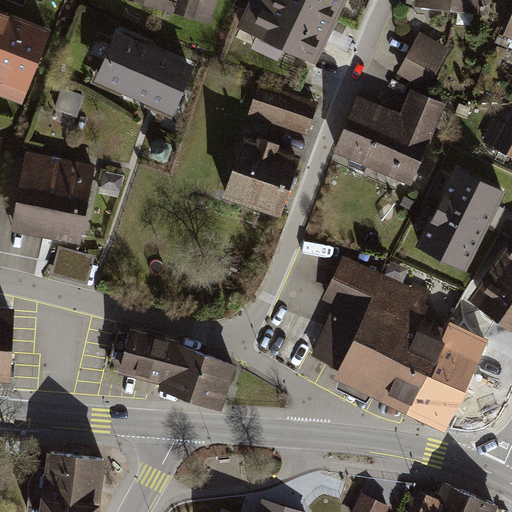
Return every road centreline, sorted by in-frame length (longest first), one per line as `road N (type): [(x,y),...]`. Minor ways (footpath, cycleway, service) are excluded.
road 1 (residential): [(385,0),(242,349)]
road 2 (residential): [(242,349),(0,281)]
road 3 (tertiary): [(180,425),(0,412)]
road 4 (tertiary): [(499,476),(407,446),(335,436)]
road 5 (tertiary): [(335,436),(180,425)]
road 6 (residential): [(242,349),(310,396),(335,436)]
